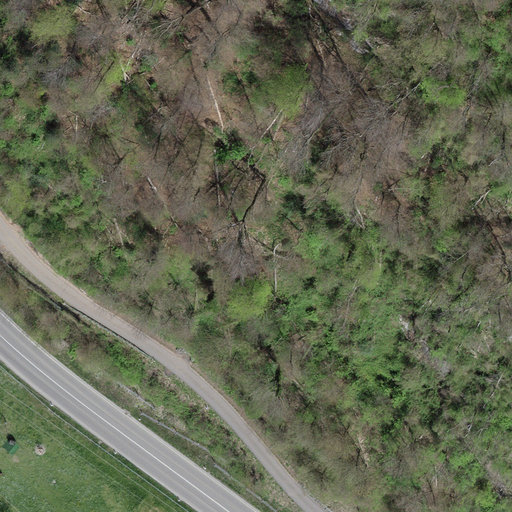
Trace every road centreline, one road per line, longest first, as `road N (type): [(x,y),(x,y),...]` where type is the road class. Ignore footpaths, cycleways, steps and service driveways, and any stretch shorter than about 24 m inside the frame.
road 1 (unclassified): [(0,229),(58,288),(187,374),(317,511)]
road 2 (secondary): [(229,511),(0,334)]
